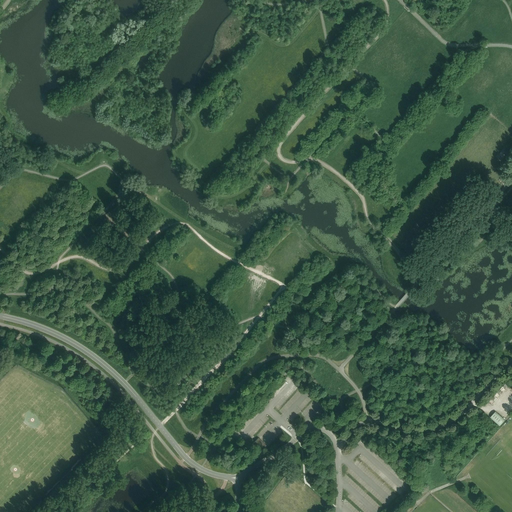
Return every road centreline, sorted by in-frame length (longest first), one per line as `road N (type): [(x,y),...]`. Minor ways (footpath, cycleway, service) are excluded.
road 1 (unknown): [(155,434),(282,285),(177,223),(115,271),(71,257),(22,272),(0,244)]
road 2 (unclassified): [(0,317),(93,355),(185,458),(237,477)]
road 3 (unknown): [(384,0),(387,22),(276,151),(285,162),(306,161)]
road 4 (unknown): [(408,293),(407,270),(368,221),(360,192),(325,162),(306,161)]
road 5 (unclassified): [(338,449),(328,431),(309,428),(237,477)]
road 6 (unknown): [(282,285),(317,296),(361,285),(398,304)]
